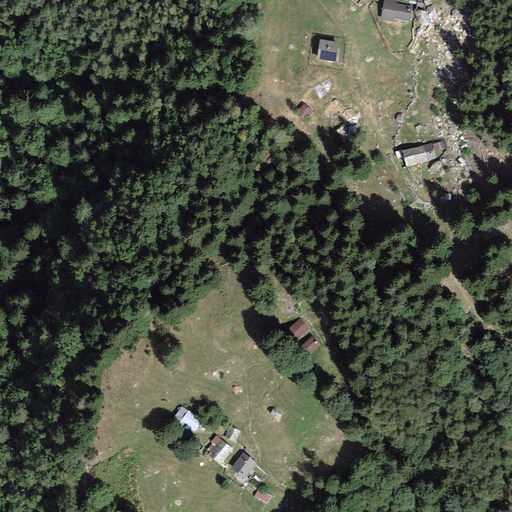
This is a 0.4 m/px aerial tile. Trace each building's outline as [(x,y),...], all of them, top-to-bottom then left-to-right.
[(412,3),(383,0),(381,21),(410,24),(412,3)] [(339,25),(318,25),(317,53),(338,54),(339,25)] [(312,113),(303,106),(295,118),(303,125),(312,113)] [(434,147),(404,151),(406,167),(436,163),(434,147)] [(322,346),(301,320),(288,331),(309,357),(322,346)] [(188,423),(198,431),(204,422),(184,407),(173,421),(184,429),(188,423)] [(227,435),(236,439),(242,425),(234,422),(227,435)] [(217,465),(232,445),(218,434),(202,454),(217,465)] [(227,475),(243,484),(259,455),(242,446),(227,475)] [(260,482),(256,492),(269,497),(273,488),(260,482)]
